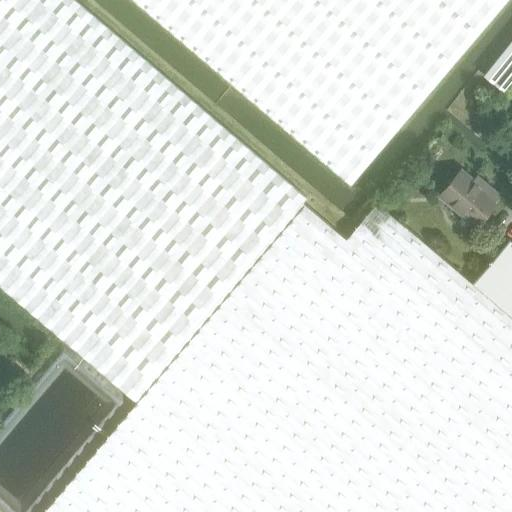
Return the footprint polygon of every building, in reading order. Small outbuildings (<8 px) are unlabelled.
[(310,199),(223,125),(76,0),(0,0),(0,284),(136,402),(307,203),(310,199)] [(130,0),(350,186),(508,0),(130,0)] [(511,40),(485,75),(499,88),(503,91),(511,80),(511,40)] [(462,170),(441,194),(478,225),(498,201),(497,199),(500,195),(487,184),(483,188),(462,170)] [(511,511),(511,314),(473,282),(379,202),(348,238),(307,203),(108,436),(43,511),(511,511)] [(511,240),(510,238),(473,282),(511,314),(511,240)]
